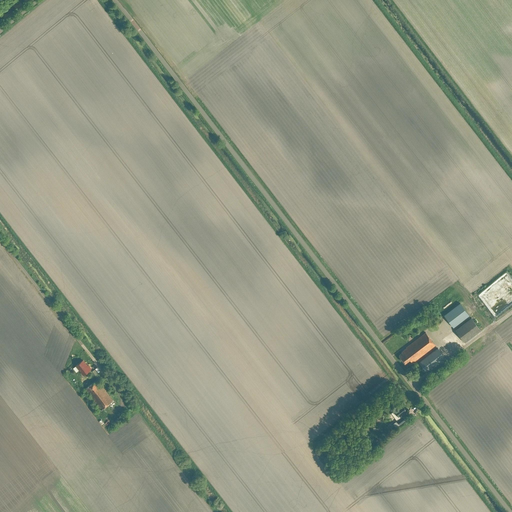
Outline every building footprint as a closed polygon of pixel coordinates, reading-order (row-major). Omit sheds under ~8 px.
[(453,327),(469,315),(460,303),(444,315),(453,327)] [(480,329),(471,317),(455,329),(464,342),(480,329)] [(430,353),(437,347),(426,332),(406,348),(407,348),(403,351),(404,352),(399,355),(405,363),(409,359),(412,363),(429,350),(430,353)] [(444,357),(437,348),(419,362),(426,371),(444,357)] [(83,360),(76,365),(83,375),(91,369),(88,365),(87,366),(83,360)] [(100,410),(113,400),(101,384),(100,385),(96,380),(84,389),(100,410)] [(402,405),(394,411),(400,419),(393,424),(396,427),(405,420),(403,417),(401,417),(400,415),(406,411),(402,405)]
